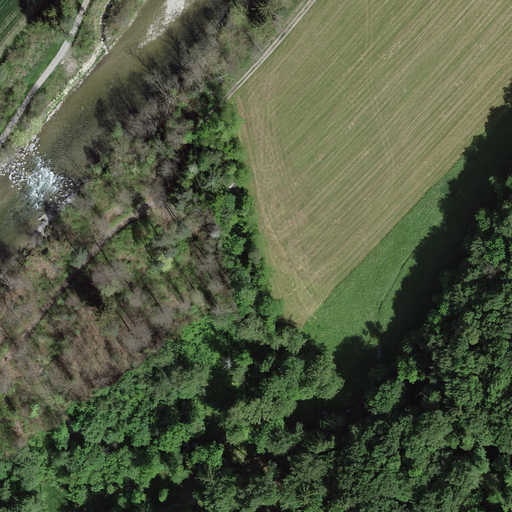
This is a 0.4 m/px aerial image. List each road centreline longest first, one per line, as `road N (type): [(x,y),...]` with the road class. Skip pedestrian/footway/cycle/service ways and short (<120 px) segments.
road 1 (track): [(312,0),(209,115),(153,202)]
road 2 (track): [(87,0),(0,141)]
